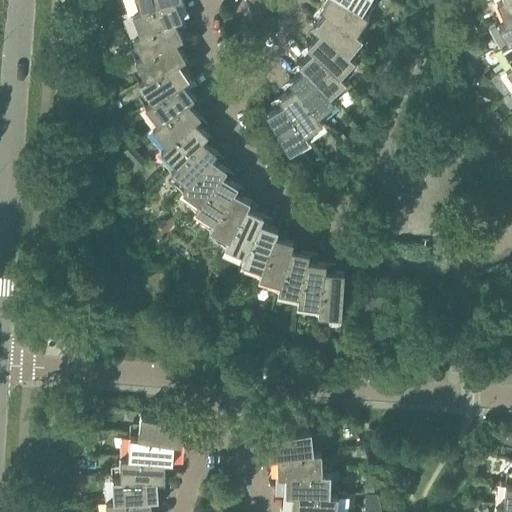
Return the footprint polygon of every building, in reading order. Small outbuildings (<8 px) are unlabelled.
[(134,10),(142,30),(174,18),(181,15),(175,0),(166,0),(142,8),(134,10)] [(354,29),(366,11),(359,7),(347,0),(322,0),(319,4),(320,5),(326,9),(354,29)] [(511,0),(499,0),(507,17),(511,14),(511,0)] [(360,34),(354,29),(326,9),(314,24),(320,29),(346,50),(360,34)] [(456,16),(454,17),(456,22),(457,24),(468,19),(465,12),(456,16)] [(500,20),(510,39),(511,38),(511,14),(507,17),(500,20)] [(135,34),(144,53),(175,38),(182,35),(174,18),(142,30),(135,34)] [(338,71),(353,56),(346,50),(320,29),(307,42),(313,48),(338,71)] [(184,54),(175,38),(144,53),(137,57),(148,75),(178,58),(184,54)] [(494,48),(507,66),(511,62),(511,38),(510,39),(503,43),(494,48)] [(102,40),(95,42),(97,48),(104,45),(102,40)] [(313,48),(299,60),(305,66),(328,92),(344,77),(338,71),(313,48)] [(188,74),(178,58),(148,75),(141,79),(153,97),(181,78),(188,74)] [(316,111),(333,98),(328,92),(305,66),(290,78),(295,84),(316,111)] [(479,72),(470,79),(474,85),(483,78),(479,72)] [(147,102),(160,119),(187,98),(193,93),(181,78),(153,97),(147,102)] [(303,130),(321,117),(316,111),(295,84),(279,95),(284,101),(303,130)] [(154,124),(168,140),(193,117),(199,112),(187,98),(160,119),(154,124)] [(293,155),(294,154),(290,147),(300,141),(308,136),(303,130),(284,101),(274,107),(267,111),(293,155)] [(207,130),(193,117),(168,140),(162,146),(178,161),(201,136),(207,130)] [(178,161),(172,166),(189,180),(211,154),(216,148),(201,136),(178,161)] [(221,172),(226,165),(211,154),(189,180),(184,187),(201,199),(221,172)] [(237,181),(221,172),(201,199),(196,206),(215,217),(233,188),(237,181)] [(249,197),(233,188),(215,217),(211,224),(230,234),(246,204),(249,197)] [(246,250),(260,219),(263,212),(246,204),(230,234),(221,252),(242,260),(243,258),(246,250)] [(243,258),(263,265),(275,233),(277,225),(260,219),(246,250),(243,258)] [(293,238),(275,233),(263,265),(260,273),(281,279),(290,246),(293,238)] [(307,257),(309,250),(290,246),(281,279),(279,286),(300,291),(307,257)] [(326,260),(307,257),(300,291),(299,299),(320,302),(325,268),(326,260)] [(339,319),(340,319),(344,269),(325,268),(320,302),(319,310),(340,311),(339,319)] [(381,297),(366,296),(365,310),(380,310),(381,297)] [(395,297),(394,321),(404,322),(405,298),(395,297)] [(192,422),(143,412),(141,422),(140,434),(174,438),(182,439),(183,433),(184,422),(192,423),(192,422)] [(309,427),(260,436),(260,437),(268,436),(270,454),(278,453),(312,449),(309,427)] [(132,433),(130,454),(164,457),(172,457),(174,438),(140,434),(132,433)] [(321,470),(320,448),(312,449),(278,453),(279,471),(287,471),(321,470)] [(122,454),(122,475),(157,475),(165,475),(164,457),(130,454),(122,454)] [(287,471),(286,490),(294,490),(328,491),(329,469),(321,470),(287,471)] [(114,475),(116,497),(150,495),(158,494),(157,475),(122,475),(114,475)] [(328,491),(294,490),(292,509),(300,510),(325,511),(342,511),(346,491),(328,491)] [(108,498),(109,511),(152,511),(150,495),(116,497),(108,498)] [(498,502),(497,511),(511,511),(511,503),(506,502),(498,502)]
